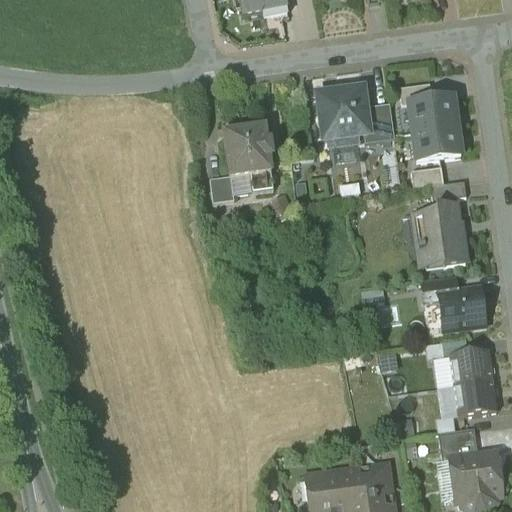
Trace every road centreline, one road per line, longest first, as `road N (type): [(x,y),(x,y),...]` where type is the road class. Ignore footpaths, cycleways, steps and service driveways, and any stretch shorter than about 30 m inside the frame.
road 1 (residential): [(476,38),(210,75)]
road 2 (residential): [(511,273),(476,38)]
road 3 (residential): [(210,75),(128,86),(0,79)]
road 4 (tertiary): [(44,511),(0,334)]
